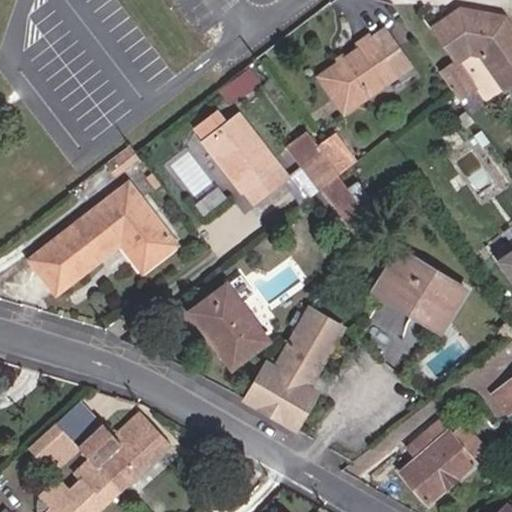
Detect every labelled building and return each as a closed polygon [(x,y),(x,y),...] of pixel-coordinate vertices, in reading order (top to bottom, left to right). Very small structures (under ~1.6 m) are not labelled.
[(462,8),(434,27),(457,63),(478,49),(510,91),(511,89),(511,25),(507,17),(462,8)] [(388,28),(376,35),(403,73),(414,65),(388,28)] [(403,73),(376,35),(375,33),(360,42),(364,46),(325,74),(350,109),(403,73)] [(253,83),(244,71),(232,81),(241,92),(253,83)] [(472,89),(461,72),(448,81),(460,98),(472,89)] [(238,115),(203,141),(242,192),(245,189),(254,201),(286,176),(238,115)] [(480,126),(472,115),(465,121),(472,131),(480,126)] [(321,153),(308,135),(288,149),(301,167),(321,153)] [(337,177),(338,176),(321,153),(301,167),(319,191),(322,188),(337,177)] [(354,232),(363,215),(337,177),(322,188),(354,232)] [(126,238),(147,265),(175,244),(128,183),(30,259),(39,271),(48,265),(64,287),(120,243),(126,238)] [(141,270),(147,265),(126,238),(120,243),(141,270)] [(501,259),(511,251),(511,242),(497,253),(501,259)] [(397,251),(375,290),(439,328),(462,291),(397,251)] [(511,251),(501,259),(511,274),(511,251)] [(48,265),(39,271),(56,293),(64,287),(48,265)] [(246,273),(225,288),(239,307),(259,291),(246,273)] [(239,307),(225,288),(192,312),(231,366),(265,342),(239,307)] [(245,399),(293,428),(315,392),(307,387),(341,329),(309,310),(276,367),(266,362),(245,399)] [(511,333),(511,328),(508,323),(500,330),(506,338),(511,333)] [(511,378),(503,386),(511,397),(511,378)] [(511,411),(511,397),(503,386),(495,391),(511,411)] [(99,417),(82,399),(60,420),(77,437),(99,417)] [(77,445),(121,492),(171,447),(141,414),(114,437),(100,423),(81,441),(77,437),(60,420),(56,424),(77,445)] [(411,454),(443,428),(437,421),(432,426),(428,421),(411,435),(414,440),(405,447),(411,454)] [(99,511),(121,492),(77,445),(56,424),(32,446),(45,460),(49,456),(61,469),(75,457),(83,466),(74,475),(81,482),(68,492),(57,480),(39,497),(51,510),(47,511),(99,511)] [(452,438),(443,428),(411,454),(415,459),(400,472),(427,503),(473,463),(470,459),(488,444),(470,424),(452,438)] [(47,511),(51,510),(39,497),(39,499),(37,505),(38,510),(38,511),(47,511)]
